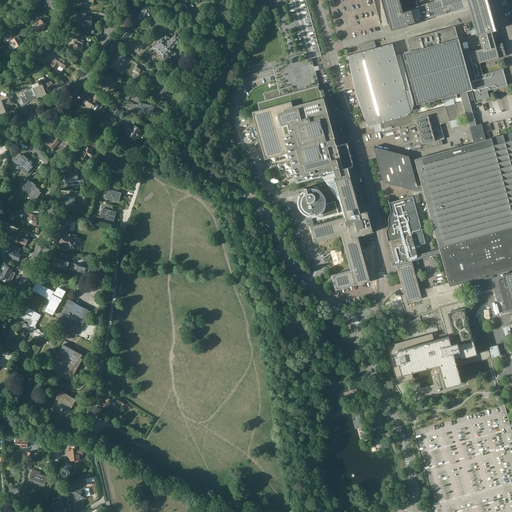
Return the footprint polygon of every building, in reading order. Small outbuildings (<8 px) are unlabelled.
[(49,3),(48,6),(54,8),(56,0),(46,0),(46,3),(49,3)] [(277,0),(249,50),(250,54),(242,67),(245,77),(273,69),(274,72),(276,81),(277,81),(277,82),(311,72),(315,71),(314,68),(313,64),(311,59),(321,56),(305,0),(277,0)] [(385,0),(394,30),(422,22),(422,20),(425,19),(470,7),(484,3),(488,2),(487,0),(385,0)] [(145,4),(147,6),(139,14),(145,20),(155,9),(146,3),(145,4)] [(405,116),(404,116),(404,117),(445,106),(446,108),(456,105),(455,103),(462,102),(469,100),(466,90),(471,89),(475,102),(489,98),(487,91),(507,85),(502,69),(483,75),(479,63),(506,56),(502,43),(495,45),(491,30),(498,28),(494,15),(488,17),(484,3),(470,7),(474,21),(468,23),(465,24),(465,25),(463,26),(465,32),(470,30),(471,36),(478,34),(482,49),(475,51),(464,54),(463,49),(462,49),(461,43),(459,44),(454,26),(407,39),(410,52),(403,54),(417,105),(418,108),(412,110),(411,111),(411,112),(410,113),(409,114),(408,115),(407,115),(406,116),(405,116)] [(91,26),(92,16),(84,15),(85,12),(76,11),(76,15),(78,15),(77,22),(85,23),(85,25),(91,26)] [(158,28),(164,22),(159,17),(153,24),(158,28)] [(40,19),(35,26),(39,30),(37,32),(39,34),(49,23),(45,19),(43,21),(40,19)] [(215,20),(210,30),(216,33),(221,23),(215,20)] [(128,30),(127,32),(125,30),(119,37),(120,37),(119,38),(121,39),(122,39),(124,40),(128,36),(130,38),(133,34),(128,30)] [(73,34),(71,39),(76,41),(73,48),(80,51),(80,50),(84,51),(88,43),(83,42),(81,41),(84,35),(76,32),(75,35),(73,34)] [(162,39),(153,48),(154,49),(154,50),(155,52),(156,52),(156,51),(159,54),(159,56),(161,57),(162,57),(163,58),(164,58),(168,62),(176,54),(172,49),(172,48),(181,40),(176,35),(171,40),(166,35),(162,39)] [(13,50),(23,44),(19,36),(11,41),(13,43),(10,45),(13,50)] [(191,43),(190,42),(186,46),(194,53),(199,48),(193,41),(191,43)] [(392,44),(386,45),(376,48),(374,41),(360,45),(359,45),(359,46),(359,47),(361,51),(362,51),(362,52),(347,56),(346,56),(346,57),(345,58),(346,58),(346,59),(346,60),(347,60),(348,60),(350,64),(349,64),(355,92),(364,119),(365,119),(366,123),(365,123),(364,124),(364,125),(364,126),(365,126),(365,127),(366,127),(404,116),(405,116),(406,116),(407,115),(408,115),(409,114),(410,113),(411,112),(411,111),(412,110),(412,109),(413,108),(413,107),(413,106),(413,105),(413,104),(413,103),(413,102),(413,101),(410,90),(405,91),(395,56),(392,44)] [(118,70),(126,59),(118,53),(115,57),(112,61),(113,61),(110,65),(118,70)] [(68,62),(57,56),(52,65),(51,65),(57,69),(59,65),(64,68),(68,62)] [(31,59),(28,62),(34,68),(37,64),(31,59)] [(137,66),(134,71),(139,75),(143,69),(137,66)] [(297,182),(326,174),(353,167),(347,143),(336,146),(327,117),(330,116),(323,89),(320,90),(315,71),(311,72),(277,82),(277,81),(276,81),(278,89),(264,93),(264,94),(265,101),(258,103),(260,110),(253,112),(253,113),(256,126),(254,127),(258,139),(259,139),(260,139),(265,158),(264,158),(265,161),(282,156),(281,154),(288,152),(296,182),(297,182)] [(102,78),(101,78),(100,78),(99,78),(98,78),(98,79),(97,79),(97,80),(97,81),(97,82),(97,83),(98,83),(98,84),(102,86),(101,88),(104,89),(105,88),(105,89),(106,87),(110,90),(110,89),(111,87),(113,89),(116,84),(103,75),(102,78)] [(163,86),(160,92),(156,90),(153,93),(162,99),(162,98),(163,98),(163,97),(168,90),(170,91),(172,87),(165,83),(165,84),(163,83),(165,80),(160,76),(156,82),(163,86)] [(38,83),(32,85),(33,88),(36,96),(37,98),(46,94),(45,90),(53,83),(49,78),(46,81),(45,80),(43,81),(43,82),(39,86),(38,83)] [(21,99),(18,102),(22,107),(36,96),(33,88),(26,91),(24,92),(25,96),(22,99),(21,99)] [(97,103),(101,97),(96,94),(94,97),(91,95),(91,96),(88,94),(83,103),(92,109),(93,109),(95,110),(96,110),(99,105),(99,104),(97,103)] [(7,99),(0,101),(0,109),(2,114),(11,111),(9,106),(15,103),(13,97),(7,100),(7,99)] [(497,274),(511,269),(511,132),(503,135),(502,135),(491,138),(485,140),(481,124),(476,125),(469,100),(462,102),(462,104),(456,105),(446,108),(382,125),(384,134),(395,131),(395,130),(394,128),(399,127),(400,129),(399,129),(403,144),(420,139),(422,145),(425,144),(427,149),(443,145),(441,140),(445,139),(440,123),(441,123),(441,124),(465,117),(472,144),(414,159),(448,283),(449,287),(461,284),(486,277),(486,278),(497,275),(497,274)] [(130,111),(130,113),(133,114),(133,112),(137,112),(138,110),(146,112),(146,113),(150,113),(152,113),(154,106),(149,105),(149,104),(145,103),(141,102),(141,104),(139,103),(138,106),(135,105),(131,104),(130,111)] [(121,111),(114,107),(111,113),(117,117),(121,111)] [(110,122),(106,120),(100,128),(104,131),(110,122)] [(133,125),(127,121),(125,124),(132,128),(128,134),(135,139),(141,130),(133,125)] [(60,138),(55,134),(52,137),(51,136),(50,138),(49,137),(46,141),(47,141),(45,143),(49,146),(49,145),(53,148),(57,144),(59,146),(61,143),(58,140),(60,138)] [(60,154),(70,141),(63,135),(60,138),(58,140),(61,143),(59,146),(57,144),(53,148),(60,154)] [(92,152),(95,145),(91,143),(90,146),(87,145),(84,152),(82,151),(80,155),(81,155),(80,157),(81,158),(85,160),(86,160),(87,157),(90,158),(91,156),(92,156),(93,154),(92,152)] [(408,156),(403,155),(373,147),(383,182),(387,183),(418,191),(408,156)] [(14,162),(21,167),(21,168),(27,160),(28,159),(23,155),(22,156),(20,154),(18,157),(16,156),(11,161),(14,163),(14,162)] [(119,167),(123,169),(123,168),(125,165),(126,160),(122,159),(118,157),(116,161),(112,159),(111,163),(112,163),(111,165),(110,164),(110,163),(105,161),(102,167),(109,169),(109,168),(113,170),(113,169),(117,171),(119,167)] [(21,167),(20,168),(27,174),(24,177),(26,179),(32,173),(33,171),(31,170),(31,169),(32,168),(33,166),(31,165),(31,164),(32,164),(31,163),(27,160),(21,168),(21,167)] [(66,185),(66,186),(72,185),(71,181),(73,181),(78,181),(78,180),(82,179),(82,173),(82,172),(79,172),(79,165),(72,166),(72,173),(64,174),(66,174),(66,181),(66,185)] [(355,175),(353,167),(326,174),(328,183),(334,181),(335,181),(345,217),(311,227),(312,232),(311,232),(312,236),(313,235),(315,241),(341,234),(351,270),(333,275),(333,276),(328,277),(329,281),(334,280),(334,281),(333,281),(334,285),(335,284),(337,290),(361,283),(361,284),(365,283),(364,282),(370,281),(361,248),(369,245),(366,234),(373,232),(370,203),(365,204),(357,174),(355,175)] [(26,190),(30,193),(36,185),(31,181),(31,182),(29,181),(26,183),(24,182),(17,191),(19,192),(19,193),(20,192),(22,194),(23,195),(23,194),(25,191),(26,191),(26,190)] [(107,184),(106,189),(108,190),(106,198),(110,199),(110,200),(111,200),(111,201),(112,201),(113,201),(114,201),(115,201),(119,202),(121,193),(114,191),(115,186),(107,184)] [(40,190),(36,186),(36,185),(30,193),(28,195),(35,200),(34,201),(37,203),(42,196),(40,194),(41,193),(39,191),(40,190)] [(298,201),(298,202),(298,203),(298,204),(298,205),(298,206),(298,207),(299,209),(300,209),(300,210),(300,211),(301,211),(301,212),(302,212),(302,213),(303,213),(303,214),(304,214),(305,214),(305,215),(306,215),(307,215),(307,216),(308,216),(309,216),(310,216),(310,215),(315,214),(315,216),(316,216),(317,215),(318,215),(319,214),(320,214),(320,213),(321,213),(322,212),(323,217),(338,213),(334,197),(333,197),(329,198),(327,192),(323,193),(322,193),(321,192),(321,191),(320,191),(320,190),(319,190),(318,190),(317,189),(316,189),(315,189),(315,188),(314,188),(313,188),(312,188),(311,188),(310,188),(309,188),(308,189),(307,189),(306,189),(306,188),(304,188),(304,190),(304,191),(303,191),(302,192),(301,193),(301,194),(300,194),(300,195),(299,195),(299,196),(299,197),(298,197),(298,198),(298,199),(298,200),(298,201)] [(69,206),(71,206),(74,207),(75,197),(64,195),(63,205),(67,206),(67,205),(69,205),(69,206)] [(404,295),(420,290),(417,281),(412,262),(411,262),(411,261),(410,256),(417,254),(415,246),(425,243),(415,204),(412,196),(410,197),(401,199),(398,200),(389,203),(388,200),(389,203),(390,209),(390,210),(391,210),(391,211),(391,212),(390,212),(390,213),(390,214),(390,215),(389,216),(388,217),(388,218),(388,219),(388,220),(388,221),(388,222),(388,223),(389,223),(389,224),(388,225),(388,226),(388,227),(388,228),(387,228),(387,229),(386,230),(386,231),(386,232),(386,233),(386,234),(386,235),(388,241),(389,241),(391,247),(387,249),(387,247),(387,248),(387,249),(387,250),(387,251),(388,251),(388,252),(388,253),(388,254),(388,255),(388,256),(389,257),(389,258),(389,259),(389,260),(389,261),(389,262),(389,263),(389,264),(389,265),(389,266),(389,267),(389,268),(389,269),(390,269),(392,269),(392,270),(392,271),(393,272),(394,272),(395,272),(396,272),(396,271),(396,270),(397,270),(396,270),(396,269),(397,269),(402,285),(404,295)] [(103,209),(100,217),(104,218),(105,219),(106,220),(107,220),(108,220),(109,220),(110,220),(113,221),(116,212),(109,210),(110,205),(102,203),(101,208),(103,209)] [(26,214),(25,219),(32,221),(31,225),(36,226),(38,217),(36,216),(32,214),(32,213),(28,211),(27,215),(26,214)] [(56,215),(54,222),(60,223),(61,224),(62,226),(61,232),(69,234),(69,232),(71,227),(69,226),(71,219),(56,215)] [(12,238),(26,244),(30,236),(28,235),(27,234),(27,235),(24,234),(24,235),(22,234),(23,233),(15,230),(12,238)] [(77,237),(75,235),(69,234),(61,232),(58,243),(60,244),(59,248),(68,250),(68,248),(72,249),(73,248),(74,248),(77,237)] [(21,249),(8,243),(4,242),(3,245),(6,247),(11,249),(8,256),(19,261),(21,255),(18,254),(21,249)] [(72,263),(57,259),(56,262),(55,262),(54,262),(53,264),(53,266),(64,269),(64,268),(71,270),(72,263)] [(90,268),(76,264),(74,271),(77,272),(86,275),(87,271),(89,272),(90,268)] [(10,283),(15,273),(10,270),(11,268),(6,266),(1,276),(7,279),(6,281),(10,283)] [(511,271),(502,275),(503,278),(500,280),(505,297),(508,309),(508,310),(511,309),(511,271)] [(58,287),(56,292),(42,285),(43,285),(40,283),(37,282),(32,290),(40,294),(51,300),(48,305),(47,305),(43,312),(50,315),(50,314),(53,315),(60,302),(61,302),(62,299),(66,291),(58,287)] [(461,383),(457,367),(491,358),(490,358),(489,354),(488,355),(487,351),(487,350),(476,353),(472,340),(474,339),(474,338),(473,338),(472,332),(472,331),(472,330),(469,330),(463,309),(460,295),(463,290),(462,288),(461,284),(449,287),(448,283),(435,286),(420,290),(404,295),(401,296),(402,299),(400,300),(401,303),(403,303),(407,318),(439,309),(447,337),(434,341),(432,334),(387,346),(391,362),(393,361),(394,364),(392,365),(397,383),(397,384),(414,379),(412,372),(438,365),(445,387),(461,383)] [(58,318),(59,319),(59,320),(58,322),(58,323),(57,325),(63,327),(65,323),(65,324),(69,317),(68,317),(70,313),(69,312),(69,311),(77,315),(76,317),(78,317),(74,324),(70,321),(66,328),(71,331),(70,332),(77,336),(85,319),(90,311),(74,302),(71,301),(69,299),(64,308),(65,308),(63,311),(61,314),(60,314),(61,313),(60,313),(57,319),(58,319),(58,318)] [(24,305),(18,316),(28,322),(27,324),(24,323),(22,327),(32,332),(32,331),(34,332),(33,335),(39,338),(40,337),(43,338),(45,334),(42,332),(41,333),(39,332),(40,330),(36,328),(37,327),(36,326),(42,315),(24,305)] [(25,337),(12,331),(5,344),(11,347),(13,348),(17,351),(25,337)] [(84,356),(63,344),(58,354),(66,358),(67,357),(71,360),(66,369),(65,368),(61,376),(61,375),(61,376),(70,381),(84,356)] [(488,350),(489,354),(490,358),(491,358),(500,356),(500,355),(497,345),(489,347),(490,349),(488,350),(488,349),(488,350)] [(511,511),(511,432),(510,426),(505,407),(497,378),(496,378),(491,358),(457,367),(461,383),(445,387),(438,365),(412,372),(414,379),(397,384),(395,384),(397,387),(402,396),(404,396),(413,431),(433,501),(433,503),(434,503),(436,508),(436,511),(511,511)] [(71,408),(72,408),(76,400),(61,391),(56,399),(61,402),(61,403),(67,406),(67,405),(71,408)] [(110,412),(112,409),(115,404),(111,402),(112,400),(107,398),(105,401),(103,404),(103,405),(102,407),(106,409),(105,409),(110,412)] [(124,406),(126,403),(119,398),(116,402),(124,406)] [(355,421),(357,426),(359,426),(362,425),(359,415),(352,417),(353,421),(355,421)] [(380,424),(374,425),(376,433),(376,434),(381,432),(384,432),(383,428),(382,423),(380,424)] [(21,446),(23,446),(23,447),(24,447),(24,448),(26,448),(26,447),(27,447),(28,438),(16,437),(15,444),(21,444),(21,446)] [(73,449),(68,450),(69,460),(80,459),(80,454),(82,454),(81,448),(78,449),(77,446),(72,446),(73,449)] [(38,472),(33,470),(29,481),(31,481),(30,483),(34,485),(35,482),(44,486),(47,477),(37,474),(38,472)] [(84,489),(75,491),(77,500),(86,498),(84,489)] [(64,507),(67,506),(67,505),(66,504),(66,503),(69,503),(68,496),(61,498),(61,501),(55,502),(57,510),(53,511),(60,511),(61,511),(65,510),(64,507)]
